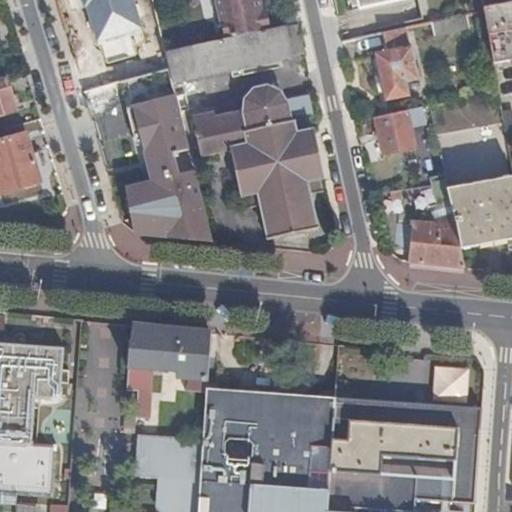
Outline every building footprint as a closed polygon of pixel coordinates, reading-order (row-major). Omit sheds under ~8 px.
[(217,0),(226,40),(273,29),(267,9),(265,10),(262,0),(217,0)] [(400,0),(353,0),(355,9),(400,0)] [(511,0),(490,0),(492,7),(483,8),(483,12),(493,64),(511,60),(511,0)] [(123,20),(134,58),(165,51),(156,12),(123,20)] [(466,15),(431,23),(433,33),(468,26),(466,15)] [(305,53),(299,24),(287,27),(291,56),(305,53)] [(291,56),(287,27),(273,29),(226,40),(166,52),(170,67),(174,83),(292,59),(291,56)] [(407,28),(384,33),(388,52),(377,55),(387,100),(409,96),(407,81),(418,78),(412,47),(411,48),(407,28)] [(134,58),(123,62),(124,66),(121,67),(125,79),(130,78),(170,67),(166,52),(165,51),(134,58)] [(123,62),(80,76),(85,90),(125,79),(121,67),(124,66),(123,62)] [(144,128),(100,141),(107,164),(145,153),(157,150),(187,140),(181,112),(176,93),(174,83),(170,67),(130,78),(144,128)] [(125,79),(85,90),(100,141),(144,128),(130,78),(125,79)] [(0,115),(14,112),(5,79),(0,79),(0,115)] [(325,177),(314,129),(309,130),(307,118),(292,121),(287,100),(280,90),(268,86),(256,89),(245,99),(245,114),(215,120),(213,115),(195,118),(202,156),(232,150),(242,196),(246,195),(249,207),(261,205),(264,218),(263,220),(264,222),(265,222),(268,238),(282,236),(283,237),(304,233),(304,231),(318,228),(311,195),(320,193),(322,189),(320,178),(325,177)] [(183,91),(176,93),(181,112),(187,111),(183,91)] [(313,114),(310,96),(292,99),(295,117),(313,114)] [(422,106),(375,117),(384,154),(415,146),(410,124),(426,121),(422,106)] [(511,109),(502,111),(507,138),(511,136),(511,109)] [(26,135),(0,142),(0,194),(40,183),(26,135)] [(139,235),(213,242),(187,140),(157,150),(170,196),(156,197),(132,197),(139,235)] [(170,196),(157,150),(145,153),(156,197),(170,196)] [(511,239),(511,174),(447,189),(444,175),(430,178),(431,185),(434,199),(449,197),(453,218),(460,250),(511,239)] [(401,191),(387,193),(388,201),(403,199),(401,191)] [(410,248),(409,262),(463,267),(460,250),(453,218),(435,222),(413,221),(412,226),(398,225),(396,246),(410,248)] [(211,333),(133,325),(132,343),(131,343),(127,391),(151,392),(153,369),(178,372),(177,379),(190,381),(186,392),(206,394),(207,389),(211,333)] [(65,350),(0,344),(0,491),(53,496),(57,445),(37,444),(41,397),(60,398),(61,384),(69,385),(71,371),(63,371),(65,350)] [(259,392),(207,389),(206,394),(203,442),(198,510),(222,511),(249,511),(251,486),(252,486),(259,392)] [(335,397),(259,392),(252,486),(328,491),(335,398),(335,397)] [(356,511),(357,510),(389,511),(414,511),(416,501),(475,505),(481,409),(335,398),(328,491),(252,486),(251,486),(249,511),(356,511)] [(161,511),(197,511),(198,510),(203,442),(140,437),(137,476),(159,477),(157,507),(161,511)]
